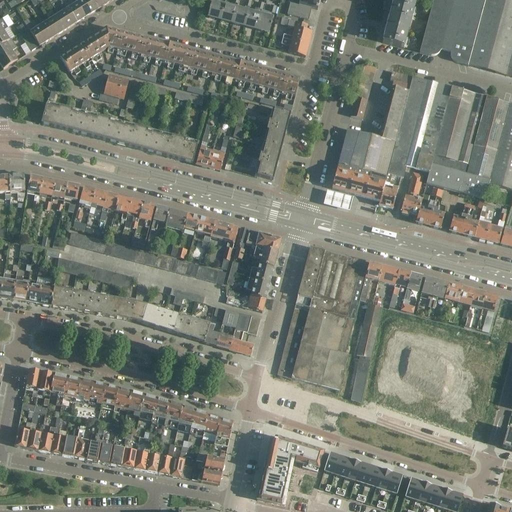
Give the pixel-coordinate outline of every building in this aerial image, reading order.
[(85,18),(94,12),(86,0),(73,0),(76,4),(85,18)] [(86,0),(94,12),(103,7),(99,0),(86,0)] [(317,11),(320,0),(318,0),(299,0),(298,6),(289,3),(286,15),(308,21),(311,9),(317,11)] [(411,17),(415,0),(393,0),(390,11),(411,17)] [(467,66),(484,0),(432,0),(419,53),(431,56),(434,56),(437,55),(439,53),(440,50),(450,53),(450,56),(450,59),(453,62),(456,63),(467,66)] [(511,0),(484,0),(467,66),(511,77),(511,0)] [(219,20),(223,5),(211,2),(207,17),(219,20)] [(260,15),(263,4),(259,3),(257,10),(255,10),(254,13),(248,12),(244,27),(256,30),(260,15)] [(76,24),(85,18),(76,4),(67,10),(76,24)] [(232,24),(236,8),(223,5),(219,20),(232,24)] [(244,27),(248,12),(236,8),(232,24),(244,27)] [(67,30),(76,24),(67,10),(58,15),(67,30)] [(404,44),(411,17),(390,11),(382,44),(385,44),(403,49),(404,44)] [(58,35),(67,30),(58,15),(49,21),(58,35)] [(260,15),(256,30),(268,34),(272,18),(260,15)] [(29,31),(33,29),(27,20),(24,23),(29,31)] [(48,41),(58,35),(49,21),(39,27),(48,41)] [(308,46),(311,33),(305,32),(307,25),(288,21),(287,27),(294,29),(292,38),(284,36),(283,40),(308,46)] [(22,26),(16,29),(20,34),(25,31),(22,26)] [(39,47),(48,41),(39,27),(30,33),(39,47)] [(105,50),(106,47),(110,30),(106,29),(91,38),(101,53),(105,50)] [(117,50),(122,33),(110,30),(106,47),(108,48),(107,53),(112,54),(113,49),(117,50)] [(5,43),(9,41),(3,32),(0,33),(0,46),(5,43)] [(25,43),(31,39),(27,33),(21,37),(25,43)] [(129,53),(133,36),(122,33),(117,50),(120,51),(119,56),(124,58),(126,52),(129,53)] [(141,56),(145,39),(133,36),(129,53),(132,54),(130,59),(136,60),(137,55),(141,56)] [(98,55),(101,53),(91,38),(81,45),(91,60),(94,58),(96,62),(101,59),(98,55)] [(31,39),(25,43),(30,53),(37,49),(31,39)] [(152,59),(157,42),(145,39),(141,56),(144,57),(143,62),(148,64),(150,59),(152,59)] [(10,40),(9,41),(5,43),(0,46),(0,59),(11,52),(16,49),(10,40)] [(304,58),(308,46),(283,40),(281,45),(290,47),(288,54),(304,58)] [(164,63),(169,45),(157,42),(152,59),(155,60),(154,65),(159,67),(161,62),(164,63)] [(87,62),(91,60),(81,45),(71,51),(80,66),(83,65),(85,69),(90,66),(87,62)] [(176,66),(181,48),(169,45),(164,63),(168,64),(167,68),(172,70),(173,65),(176,66)] [(188,69),(192,51),(181,48),(176,66),(179,66),(178,71),(183,73),(184,68),(188,69)] [(78,68),(80,66),(71,51),(60,58),(69,73),(73,71),(76,75),(80,72),(78,68)] [(200,72),(204,54),(192,51),(188,69),(191,70),(190,75),(196,76),(197,71),(200,72)] [(11,52),(0,59),(0,66),(3,71),(17,62),(11,52)] [(212,75),(216,57),(204,54),(200,72),(203,73),(201,78),(207,79),(208,74),(212,75)] [(223,78),(228,61),(216,57),(212,75),(215,76),(214,81),(219,82),(220,77),(223,78)] [(235,81),(240,64),(228,61),(223,78),(226,79),(225,84),(231,85),(232,80),(235,81)] [(247,84),(252,67),(240,64),(235,81),(239,82),(237,87),(243,89),(244,84),(247,84)] [(362,71),(374,74),(375,69),(364,66),(362,71)] [(259,87),(263,70),(252,67),(247,84),(250,85),(248,90),(254,92),(255,87),(259,87)] [(270,91),(275,73),(263,70),(259,87),(262,88),(261,93),(266,95),(268,90),(270,91)] [(372,80),(374,74),(362,71),(361,77),(372,80)] [(282,94),(287,76),(275,73),(270,91),(273,91),(272,96),(278,98),(279,93),(282,94)] [(393,83),(392,88),(407,92),(411,78),(391,73),(389,82),(393,83)] [(123,100),(128,81),(109,76),(103,96),(104,96),(109,97),(113,98),(117,99),(123,100)] [(287,76),(282,94),(286,95),(284,100),(290,101),(291,96),(294,97),(299,79),(287,76)] [(371,85),(372,80),(361,77),(360,82),(371,85)] [(428,174),(451,89),(411,78),(407,92),(408,92),(395,144),(387,175),(391,176),(403,179),(406,168),(428,174)] [(370,91),(371,85),(360,82),(358,88),(370,91)] [(368,96),(370,91),(358,88),(357,93),(368,96)] [(408,92),(407,92),(392,88),(378,139),(395,144),(408,92)] [(487,185),(511,191),(511,104),(451,89),(428,174),(425,185),(459,194),(458,196),(474,201),(474,198),(483,201),(487,185)] [(367,101),(368,96),(357,93),(355,98),(367,101)] [(362,121),(367,101),(355,98),(350,118),(362,121)] [(79,135),(84,115),(47,105),(41,126),(79,135)] [(263,143),(281,148),(290,115),(272,110),(263,143)] [(116,145),(121,125),(84,115),(79,135),(116,145)] [(153,155),(158,134),(121,125),(116,145),(153,155)] [(395,144),(378,139),(347,131),(331,190),(379,202),(387,175),(395,144)] [(158,134),(153,155),(191,165),(196,144),(158,134)] [(272,181),(281,148),(263,143),(254,176),(272,181)] [(207,169),(211,152),(206,151),(206,149),(200,147),(195,166),(207,169)] [(211,152),(207,169),(219,172),(224,153),(218,152),(218,154),(211,152)] [(387,190),(391,176),(387,175),(379,202),(378,207),(392,210),(397,190),(392,188),(391,191),(387,190)] [(422,198),(417,196),(422,177),(412,175),(406,197),(405,196),(401,212),(417,217),(419,209),(422,198)] [(24,193),(24,176),(9,177),(9,193),(17,193),(17,202),(23,203),(24,193)] [(0,177),(0,194),(9,194),(9,193),(9,177),(0,177)] [(39,197),(39,195),(42,179),(30,177),(26,195),(39,197)] [(42,179),(39,195),(51,198),(54,182),(42,179)] [(63,200),(64,199),(67,184),(54,182),(51,198),(63,200)] [(67,184),(64,199),(76,202),(79,187),(67,184)] [(78,205),(90,208),(95,191),(83,188),(78,205)] [(90,208),(89,214),(93,215),(95,209),(96,209),(96,207),(102,209),(106,194),(95,191),(90,208)] [(102,209),(99,220),(105,222),(107,211),(114,212),(118,197),(106,194),(102,209)] [(125,221),(127,214),(131,201),(118,197),(114,212),(122,214),(121,220),(125,221)] [(129,229),(135,230),(138,219),(142,204),(131,201),(127,214),(133,215),(129,229)] [(419,209),(417,217),(415,224),(427,227),(433,202),(428,201),(426,211),(419,209)] [(433,202),(427,227),(439,230),(443,215),(435,213),(438,203),(433,202)] [(144,221),(143,227),(148,228),(154,207),(142,204),(138,219),(144,221)] [(461,236),(468,206),(464,205),(460,220),(452,218),(448,233),(461,236)] [(477,224),(470,222),(474,208),(468,206),(461,236),(473,239),(477,224)] [(165,224),(169,211),(156,207),(150,229),(155,230),(158,222),(165,224)] [(165,224),(164,228),(182,232),(183,229),(187,215),(169,211),(165,224)] [(187,215),(183,229),(194,232),(198,218),(187,215)] [(201,247),(207,248),(210,238),(214,223),(198,218),(194,232),(194,233),(204,235),(201,247)] [(214,223),(210,238),(227,243),(223,260),(229,261),(237,229),(214,223)] [(485,242),(489,227),(489,226),(477,223),(477,224),(473,239),(485,242)] [(489,227),(485,242),(497,246),(501,230),(489,227)] [(242,249),(247,231),(241,230),(236,248),(242,249)] [(511,249),(511,246),(511,232),(503,231),(499,246),(511,249)] [(248,232),(245,245),(254,247),(277,253),(280,240),(248,232)] [(73,247),(76,235),(70,234),(67,245),(73,247)] [(78,248),(81,237),(76,235),(73,247),(78,248)] [(83,249),(86,238),(81,237),(78,248),(83,249)] [(50,239),(43,238),(42,247),(48,248),(50,239)] [(88,251),(91,239),(86,238),(83,249),(88,251)] [(93,252),(96,241),(91,239),(88,251),(93,252)] [(133,240),(131,247),(143,250),(144,243),(133,240)] [(98,253),(101,242),(96,241),(93,252),(98,253)] [(103,255),(106,243),(101,242),(98,253),(103,255)] [(108,256),(112,245),(106,243),(103,255),(108,256)] [(113,257),(117,246),(112,245),(108,256),(113,257)] [(118,259),(121,247),(117,246),(113,257),(118,259)] [(123,260),(127,248),(121,247),(118,259),(123,260)] [(277,253),(254,247),(252,259),(259,261),(258,265),(273,269),(277,253)] [(128,261),(132,250),(127,248),(123,260),(128,261)] [(187,251),(178,249),(175,258),(184,261),(187,251)] [(134,263),(137,251),(132,250),(128,261),(134,263)] [(290,347),(287,361),(290,362),(288,370),(348,392),(369,400),(371,396),(383,400),(382,404),(397,410),(398,406),(410,410),(409,414),(424,419),(425,416),(437,420),(436,424),(451,429),(452,425),(457,427),(456,431),(477,438),(488,398),(484,397),(485,391),(489,392),(493,377),(489,376),(493,363),(497,364),(501,349),(497,348),(499,341),(471,334),(470,339),(474,341),(457,406),(356,370),(355,372),(316,358),(342,262),(346,263),(348,258),(320,250),(318,257),(314,256),(310,271),(314,272),(311,285),(307,284),(303,299),(307,300),(305,306),(301,305),(299,313),(303,314),(302,320),(298,319),(296,327),(299,328),(298,334),(294,333),(292,341),(296,342),(294,348),(290,347)] [(57,260),(59,253),(46,251),(45,257),(57,260)] [(139,264),(142,253),(137,251),(134,263),(139,264)] [(149,267),(152,255),(147,254),(143,265),(149,267)] [(159,269),(162,258),(157,256),(154,268),(159,269)] [(164,271),(167,259),(162,258),(159,269),(164,271)] [(61,273),(64,261),(58,259),(56,271),(61,273)] [(169,272),(172,260),(167,259),(164,271),(169,272)] [(174,273),(177,262),(172,260),(169,272),(174,273)] [(66,274),(69,262),(64,261),(61,273),(66,274)] [(72,275),(75,264),(69,262),(66,274),(72,275)] [(179,275),(183,263),(177,262),(174,273),(179,275)] [(185,276),(188,265),(183,263),(179,275),(185,276)] [(377,282),(381,267),(368,263),(358,303),(364,305),(370,281),(377,282)] [(77,277),(80,265),(75,264),(72,275),(77,277)] [(82,278),(85,266),(80,265),(77,277),(82,278)] [(190,277),(193,266),(188,265),(185,276),(190,277)] [(269,285),(273,269),(258,265),(257,269),(251,268),(248,279),(269,285)] [(87,280),(90,268),(85,266),(82,278),(87,280)] [(195,279),(198,267),(193,266),(190,277),(195,279)] [(200,280),(203,269),(198,267),(195,279),(200,280)] [(377,282),(394,287),(398,271),(381,267),(377,282)] [(92,281),(96,269),(90,268),(87,280),(92,281)] [(98,282),(101,271),(96,269),(92,281),(98,282)] [(205,282),(208,270),(203,269),(200,280),(205,282)] [(210,283),(213,271),(208,270),(205,282),(210,283)] [(103,284),(106,272),(101,271),(98,282),(103,284)] [(406,289),(410,274),(398,271),(394,287),(389,308),(393,309),(399,287),(406,289)] [(108,285),(111,273),(106,272),(103,284),(108,285)] [(113,287),(117,275),(111,273),(108,285),(113,287)] [(218,273),(215,284),(222,286),(225,274),(218,273)] [(406,289),(406,290),(403,300),(407,301),(410,291),(418,293),(421,277),(410,274),(406,289)] [(119,288),(122,276),(117,275),(113,287),(119,288)] [(16,278),(4,276),(0,299),(13,301),(16,278)] [(124,289),(127,277),(122,276),(119,288),(124,289)] [(25,303),(28,282),(29,279),(16,277),(16,278),(13,301),(25,303)] [(127,277),(124,289),(130,291),(132,279),(127,277)] [(431,301),(432,297),(436,281),(425,278),(421,294),(428,296),(425,307),(429,308),(431,301)] [(264,301),(269,285),(248,279),(245,291),(251,292),(250,297),(264,301)] [(436,281),(432,297),(444,300),(448,284),(436,281)] [(28,282),(25,303),(38,305),(41,285),(36,285),(37,283),(28,282)] [(51,308),(53,289),(54,286),(46,284),(45,286),(41,285),(38,305),(51,308)] [(457,303),(462,288),(448,284),(444,300),(457,303)] [(469,306),(473,291),(462,288),(457,303),(469,306)] [(83,314),(86,295),(53,289),(51,308),(83,314)] [(202,304),(204,298),(171,290),(170,296),(202,304)] [(481,309),(485,294),(473,291),(469,306),(481,309)] [(488,333),(493,313),(497,297),(485,294),(481,309),(488,311),(486,319),(485,319),(482,332),(488,333)] [(115,319),(118,301),(86,295),(83,314),(115,319)] [(261,314),(264,301),(250,297),(248,304),(227,299),(226,304),(261,314)] [(141,325),(146,307),(141,305),(135,304),(118,301),(115,319),(131,322),(137,324),(141,325)] [(172,334),(177,316),(146,307),(141,325),(172,334)] [(217,320),(222,321),(223,318),(225,311),(216,309),(213,317),(218,318),(217,320)] [(452,325),(456,310),(451,309),(448,323),(452,325)] [(259,321),(230,313),(226,326),(234,329),(242,330),(238,343),(232,341),(229,351),(229,352),(250,357),(253,347),(256,336),(259,321)] [(204,344),(209,326),(177,316),(172,334),(204,344)] [(212,333),(213,327),(209,326),(204,344),(216,347),(219,335),(212,333)] [(232,341),(232,339),(219,335),(216,347),(215,347),(229,351),(232,341)] [(36,398),(37,392),(37,391),(40,374),(30,371),(28,372),(25,388),(33,390),(31,398),(36,398)] [(50,397),(50,394),(54,376),(40,374),(37,391),(37,392),(43,393),(43,396),(50,397)] [(63,398),(67,379),(54,376),(50,394),(57,395),(55,406),(61,407),(63,398)] [(75,403),(79,382),(67,379),(63,398),(70,400),(69,403),(75,405),(75,403)] [(88,403),(92,385),(79,382),(75,403),(84,404),(84,403),(88,403)] [(100,406),(105,388),(105,387),(92,385),(88,403),(87,405),(96,407),(96,405),(100,406)] [(100,409),(113,412),(118,391),(105,388),(100,406),(100,409)] [(126,413),(130,394),(118,391),(113,412),(113,413),(118,415),(119,411),(126,413)] [(138,419),(143,397),(130,393),(130,394),(126,413),(125,416),(138,419)] [(151,422),(156,401),(143,397),(138,419),(138,420),(151,422)] [(163,427),(168,404),(156,401),(151,422),(151,425),(163,427)] [(163,428),(177,431),(182,409),(182,408),(168,404),(163,427),(163,428)] [(22,405),(21,411),(28,412),(33,413),(34,408),(22,405)] [(34,408),(33,413),(46,416),(47,411),(34,408)] [(190,434),(194,413),(182,409),(177,431),(177,432),(190,434)] [(201,439),(202,435),(206,416),(194,413),(190,434),(189,436),(201,439)] [(215,438),(219,420),(206,416),(202,435),(201,439),(201,440),(214,443),(215,438)] [(65,438),(66,433),(58,432),(61,420),(59,419),(56,419),(54,429),(49,455),(61,457),(65,439),(65,438)] [(215,438),(214,443),(213,446),(227,449),(232,426),(230,424),(219,420),(215,438)] [(26,450),(31,425),(26,424),(24,431),(17,430),(14,446),(15,448),(26,450)] [(37,453),(41,435),(33,433),(35,426),(31,425),(26,450),(37,453)] [(49,455),(54,429),(49,428),(48,436),(41,435),(37,453),(49,455)] [(65,439),(61,457),(73,459),(79,431),(73,430),(71,439),(65,438),(65,439)] [(511,431),(507,430),(502,448),(511,451),(511,431)] [(89,444),(89,443),(81,441),(83,432),(79,431),(73,459),(85,462),(89,444)] [(97,464),(102,438),(102,437),(95,436),(94,442),(96,443),(95,445),(89,444),(85,462),(97,464)] [(105,447),(107,438),(102,438),(97,464),(109,466),(112,448),(105,447)] [(258,492),(257,501),(280,506),(291,458),(295,459),(294,462),(303,465),(301,469),(317,473),(323,453),(274,438),(273,442),(269,441),(267,450),(272,451),(271,457),(266,456),(264,465),(269,466),(268,471),(263,470),(262,472),(267,473),(266,479),(262,478),(260,487),(264,488),(263,493),(258,492)] [(168,478),(172,458),(174,446),(170,445),(167,459),(160,457),(156,475),(168,478)] [(121,469),(125,447),(119,446),(119,450),(112,448),(109,466),(121,469)] [(136,453),(129,451),(130,448),(125,447),(121,469),(132,471),(136,453)] [(144,473),(148,456),(148,452),(143,451),(143,455),(136,453),(132,471),(144,473)] [(155,454),(154,457),(148,456),(144,473),(156,475),(160,457),(160,454),(155,454)] [(329,454),(323,473),(334,476),(340,458),(329,454)] [(203,471),(221,474),(224,461),(219,460),(215,460),(210,459),(202,457),(197,456),(196,456),(195,462),(205,464),(203,471)] [(180,480),(182,470),(184,460),(172,458),(168,478),(180,480)] [(340,458),(334,476),(344,479),(350,461),(340,458)] [(350,461),(344,479),(354,482),(360,464),(350,461)] [(360,464),(354,482),(365,486),(371,467),(360,464)] [(371,467),(365,486),(375,489),(381,471),(371,467)] [(182,470),(180,480),(189,482),(191,471),(182,470)] [(218,488),(221,474),(203,471),(202,478),(192,476),(191,482),(218,488)] [(381,471),(375,489),(385,492),(391,474),(381,471)] [(391,474),(385,492),(396,496),(402,477),(391,474)] [(410,480),(404,498),(415,502),(421,483),(410,480)] [(421,483),(415,502),(425,505),(431,487),(421,483)] [(431,487),(425,505),(436,508),(441,490),(431,487)] [(441,490),(436,508),(446,511),(452,493),(441,490)] [(452,493),(446,511),(448,511),(457,511),(462,496),(452,493)]
